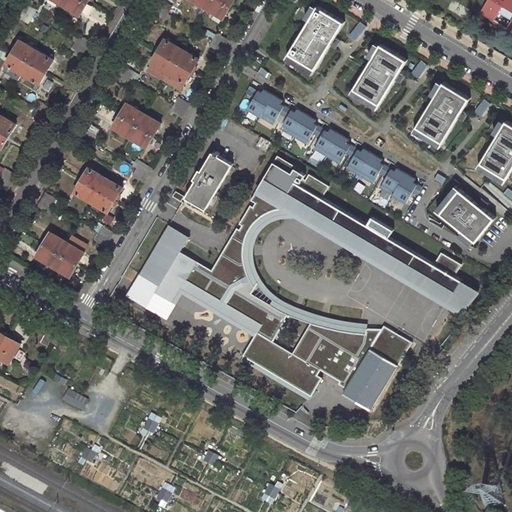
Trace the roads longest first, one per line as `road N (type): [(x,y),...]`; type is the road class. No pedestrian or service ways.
road 1 (residential): [(83,318),(269,0)]
road 2 (unclassified): [(390,459),(330,452),(83,318)]
road 3 (residential): [(0,235),(139,0)]
road 4 (residential): [(511,85),(368,0)]
road 5 (residential): [(420,438),(440,399),(511,312)]
